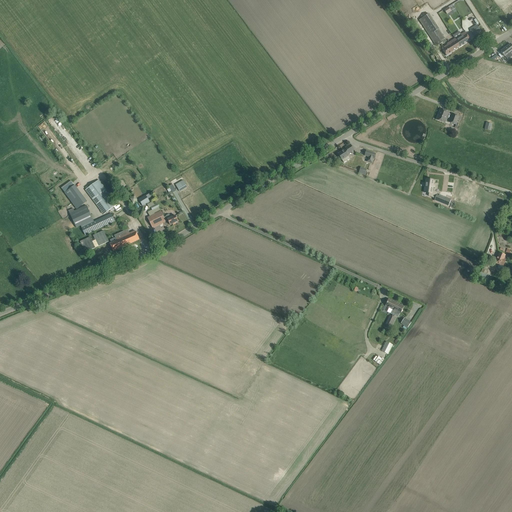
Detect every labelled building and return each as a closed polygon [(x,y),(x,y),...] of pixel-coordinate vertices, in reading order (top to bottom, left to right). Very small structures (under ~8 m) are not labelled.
[(435,44),(444,38),(428,14),(419,20),(435,44)] [(474,36),(481,32),(477,25),(470,29),(474,36)] [(448,45),(442,49),(446,56),(470,40),(468,36),(465,33),(447,44),(448,45)] [(505,57),(505,56),(508,60),(511,56),(511,54),(511,53),(511,52),(511,46),(510,44),(501,51),(505,57)] [(445,123),(449,113),(440,109),(436,120),(445,123)] [(456,125),(459,117),(452,114),(449,122),(456,125)] [(65,134),(68,132),(57,116),(54,118),(65,134)] [(79,145),(71,150),(84,166),(91,160),(79,145)] [(341,152),(338,154),(340,157),(339,158),(341,160),(341,159),(342,160),(344,163),(350,159),(348,156),(347,154),(354,150),(350,145),(345,148),(346,149),(344,151),(343,150),(341,151),(341,152)] [(376,154),(367,151),(365,156),(369,157),(368,162),(372,163),(374,158),(375,159),(376,154)] [(84,166),(90,174),(96,169),(91,161),(84,166)] [(426,179),(424,192),(429,193),(428,196),(430,196),(435,199),(434,201),(448,206),(451,200),(450,200),(438,194),(437,194),(438,193),(434,191),(434,188),(434,184),(433,184),(434,181),(426,179)] [(85,190),(104,214),(117,204),(99,180),(85,190)] [(183,180),(175,185),(180,192),(187,187),(183,180)] [(86,202),(74,185),(64,193),(76,209),(86,202)] [(130,198),(134,204),(139,201),(135,195),(130,198)] [(146,196),(139,200),(142,206),(149,201),(146,196)] [(151,207),(153,213),(159,209),(157,204),(151,207)] [(93,220),(86,206),(69,214),(76,228),(93,220)] [(161,211),(148,218),(153,228),(166,222),(165,220),(167,219),(170,225),(178,221),(175,216),(171,218),(170,214),(166,216),(166,217),(164,218),(161,211)] [(93,222),(82,227),(82,228),(85,235),(115,221),(111,213),(93,222)] [(112,243),(110,244),(111,247),(113,251),(139,240),(137,235),(135,231),(127,234),(125,231),(121,234),(122,236),(115,240),(115,239),(111,241),(112,243)] [(501,268),(502,268),(506,260),(504,259),(505,255),(499,253),(495,263),(499,264),(498,266),(498,267),(501,268)] [(478,279),(490,284),(493,277),(486,275),(487,271),(482,269),(478,279)] [(400,314),(404,307),(389,299),(385,306),(393,310),(391,314),(393,315),(394,314),(399,317),(400,314)] [(395,318),(390,316),(385,327),(390,329),(395,318)] [(400,324),(407,328),(411,323),(404,318),(400,324)] [(381,351),(388,355),(392,345),(386,342),(381,351)] [(377,355),(374,360),(382,365),(385,360),(377,355)]
